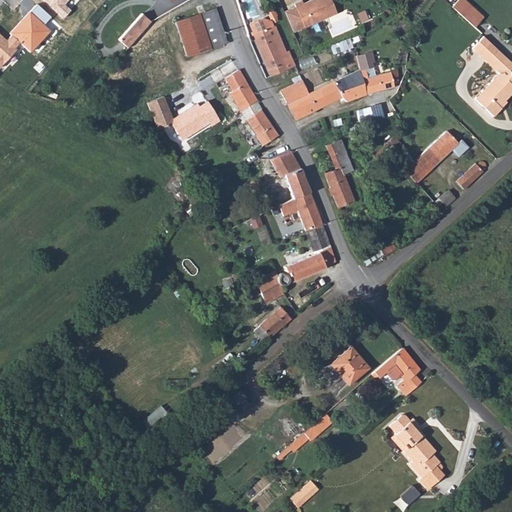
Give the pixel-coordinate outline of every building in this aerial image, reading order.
[(42,0),(62,17),(69,9),(64,5),(67,0),(42,0)] [(310,0),(303,4),(301,0),(294,4),(300,17),(288,22),(292,33),(336,14),(330,0),(316,0),(315,1),(314,0),(310,0)] [(483,17),(463,0),(457,0),(452,7),(474,27),(483,17)] [(215,9),(198,14),(209,49),(226,43),(215,9)] [(273,10),(269,12),(270,14),(269,15),(269,16),(269,17),(270,17),(271,18),(272,18),(274,22),(277,21),(273,10)] [(27,11),(8,31),(10,33),(19,41),(28,51),(48,30),(27,11)] [(141,13),(118,40),(127,48),(151,22),(141,13)] [(209,49),(198,14),(174,21),(186,57),(209,49)] [(249,24),(271,76),(294,66),(291,59),(288,60),(274,27),(273,27),(270,21),(262,19),(249,24)] [(0,36),(0,66),(16,49),(14,46),(19,41),(10,33),(4,40),(0,36)] [(501,108),(499,107),(511,92),(511,73),(509,71),(511,67),(511,63),(483,36),(472,48),(498,73),(474,99),(493,116),(501,108)] [(339,42),(342,50),(352,46),(350,38),(339,42)] [(356,56),(359,70),(365,95),(394,88),(393,82),(398,81),(397,70),(375,75),(371,62),(374,62),(371,52),(356,56)] [(154,83),(172,78),(167,57),(148,61),(154,83)] [(240,111),(256,102),(256,101),(239,70),(225,78),(232,91),(229,93),(240,111)] [(301,80),(279,91),(285,101),(291,98),(300,117),(341,97),(346,102),(365,95),(359,70),(308,94),(301,80)] [(163,96),(147,103),(156,128),(171,123),(181,140),(208,124),(210,127),(219,121),(207,101),(198,106),(196,104),(172,118),(163,96)] [(285,101),(295,120),(300,117),(291,98),(285,101)] [(243,115),(238,118),(242,124),(247,120),(256,135),(255,136),(262,146),(277,136),(260,111),(261,110),(256,102),(240,111),(243,115)] [(378,105),(370,107),(373,121),(382,118),(378,105)] [(446,131),(413,161),(403,170),(415,183),(416,183),(431,168),(458,143),(446,131)] [(340,140),(325,146),(330,158),(335,156),(340,168),(324,175),(338,208),(354,202),(343,175),(353,171),(340,140)] [(186,141),(179,146),(184,154),(191,148),(186,141)] [(383,145),(372,157),(379,163),(389,150),(383,145)] [(284,176),(293,199),(309,192),(300,168),(290,151),(269,159),(280,178),(284,176)] [(477,166),(475,164),(467,172),(474,180),(482,171),(481,170),(483,170),(484,169),(485,168),(485,167),(485,165),(485,164),(484,163),(483,162),(482,162),(480,162),(479,162),(478,163),(477,165),(477,166)] [(463,190),(474,180),(467,172),(456,182),(463,190)] [(297,210),(305,231),(322,224),(309,192),(293,199),(278,206),(283,216),(297,210)] [(313,253),(330,247),(322,224),(305,231),(313,253)] [(395,248),(387,236),(375,244),(382,254),(383,256),(395,248)] [(375,244),(360,256),(365,265),(382,254),(375,244)] [(313,255),(284,267),(287,275),(288,278),(290,281),(324,268),(324,266),(335,261),(330,247),(313,253),(313,255)] [(277,275),(275,271),(255,282),(254,279),(245,283),(247,289),(257,285),(265,303),(283,293),(280,285),(278,284),(277,283),(276,282),(276,281),(276,279),(276,278),(276,276),(277,275)] [(286,275),(285,274),(283,273),(281,273),(279,273),(277,275),(276,276),(276,278),(276,279),(276,281),(276,282),(277,283),(278,284),(280,285),(281,285),(283,285),(285,284),(287,282),(287,280),(287,278),(288,278),(287,275),(286,275)] [(280,307),(253,330),(263,342),(290,318),(280,307)] [(368,368),(350,347),(330,364),(347,385),(368,368)] [(419,370),(401,348),(370,374),(375,378),(377,376),(379,378),(385,372),(392,379),(396,379),(401,374),(406,380),(398,388),(405,395),(420,382),(413,374),(419,370)] [(226,402),(218,410),(232,422),(250,404),(244,399),(246,396),(239,389),(226,402)] [(159,406),(142,421),(147,427),(165,413),(159,406)] [(308,438),(310,440),(332,421),(325,413),(288,446),(291,449),(293,451),(308,438)] [(418,480),(427,489),(443,475),(439,470),(441,468),(441,466),(438,463),(439,462),(432,454),(435,451),(422,436),(421,437),(416,430),(418,428),(419,427),(412,418),(409,421),(405,416),(400,415),(388,426),(395,433),(394,434),(406,448),(403,451),(412,462),(409,464),(421,477),(418,480)] [(390,437),(403,451),(406,448),(394,434),(390,437)] [(276,456),(278,459),(291,449),(288,446),(276,456)] [(310,481),(290,499),(297,507),(317,489),(310,481)] [(251,501),(256,507),(278,489),(272,483),(251,501)]
